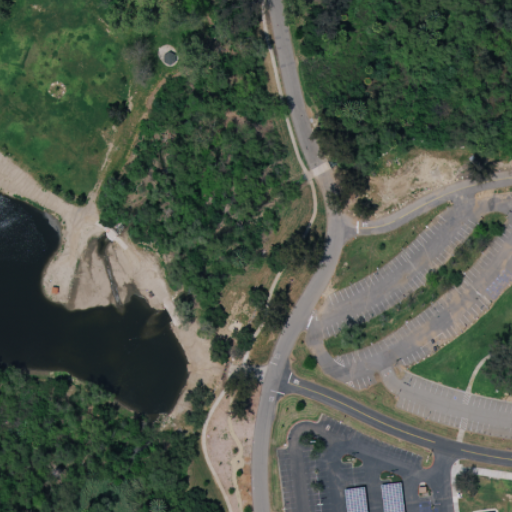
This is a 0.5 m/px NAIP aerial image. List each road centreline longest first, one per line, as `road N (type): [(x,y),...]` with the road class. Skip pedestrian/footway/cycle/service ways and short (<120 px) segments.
road 1 (residential): [(323,178),(334,242),(276,364),(261,457),(263,511)]
road 2 (residential): [(273,379),(425,440),(511,459)]
road 3 (residential): [(511,177),(461,188),(382,225),(336,228)]
road 4 (residential): [(273,0),(317,166)]
